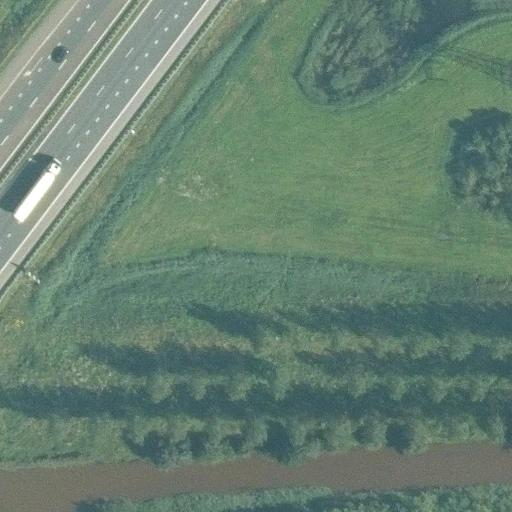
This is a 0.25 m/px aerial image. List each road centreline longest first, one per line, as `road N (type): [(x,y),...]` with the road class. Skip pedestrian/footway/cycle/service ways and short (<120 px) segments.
road 1 (motorway): [(0,221),(168,0)]
road 2 (motorway): [(111,0),(0,145)]
